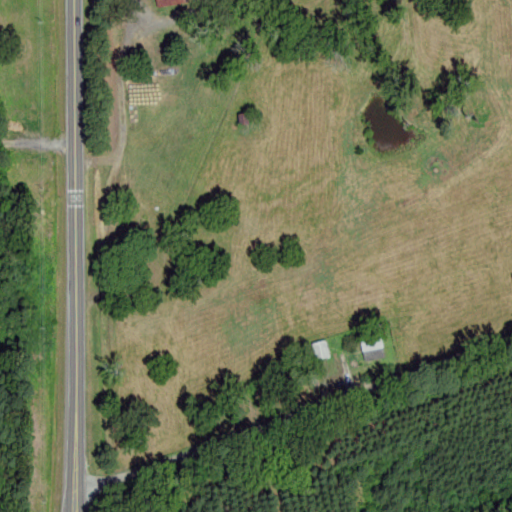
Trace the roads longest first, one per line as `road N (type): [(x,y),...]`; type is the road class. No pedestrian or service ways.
road 1 (tertiary): [(75,511),(78,0)]
road 2 (residential): [(76,492),(511,339)]
